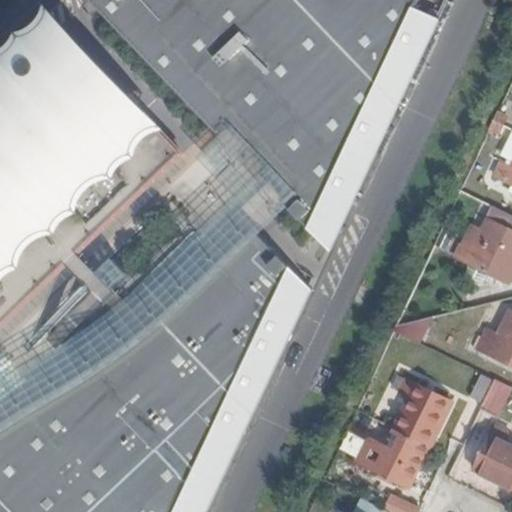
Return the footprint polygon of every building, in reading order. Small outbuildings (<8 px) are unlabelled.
[(92,0),(218,133),(226,125),(251,153),(288,193),(281,200),(330,252),(439,18),(415,9),(419,0),(92,0)] [(0,331),(73,261),(182,155),(154,124),(52,16),(26,42),(34,50),(15,69),(7,61),(0,67),(0,331)] [(508,117),(498,113),(494,121),(504,126),(508,117)] [(504,126),(494,121),(490,130),(500,134),(504,126)] [(511,134),(502,156),(509,159),(506,165),(502,163),(496,176),(511,183),(511,187),(510,191),(511,191),(511,134)] [(511,215),(495,207),(474,250),(462,245),(457,258),(510,284),(511,279),(511,215)] [(0,511),(207,511),(313,291),(255,231),(136,342),(0,427),(0,511)] [(511,316),(502,338),(490,332),(486,340),(482,338),(477,349),(511,365),(511,316)] [(410,327),(397,327),(395,332),(405,337),(410,327)] [(425,334),(410,327),(405,337),(421,344),(425,334)] [(495,381),(483,375),(472,398),(484,403),(495,381)] [(412,398),(397,430),(431,446),(452,403),(434,394),(435,387),(431,385),(425,390),(399,377),(394,388),(402,391),(401,393),(412,398)] [(511,387),(496,380),(482,408),(498,416),(511,387)] [(510,430),(498,424),(476,469),(511,487),(511,445),(505,442),(510,430)] [(390,443),(377,436),(362,467),(409,491),(431,446),(397,430),(390,443)] [(391,495),(383,510),(387,511),(420,511),(421,510),(391,495)] [(387,511),(383,510),(362,499),(357,509),(345,504),(341,511),(387,511)]
